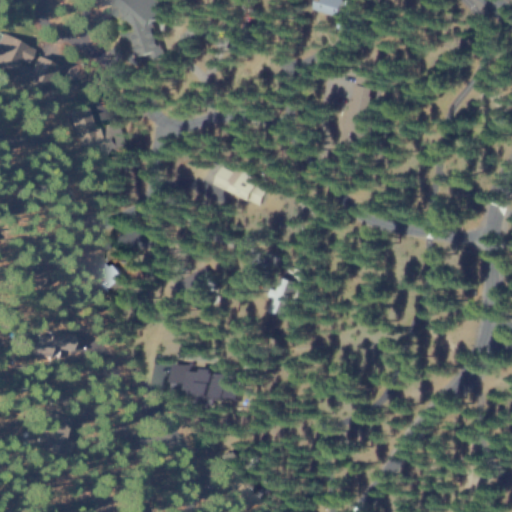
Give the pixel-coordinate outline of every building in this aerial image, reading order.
[(143,57),(165,52),(160,28),(156,25),(162,16),(158,0),(108,0),(110,9),(133,24),(142,23),(143,29),(137,31),(143,57)] [(343,16),(339,30),(366,37),(371,19),(347,13),(350,0),(326,0),(327,0),(326,0),(320,0),(318,9),(343,16)] [(0,68),(33,82),(42,57),(34,54),(30,66),(27,65),(35,46),(0,32),(0,68)] [(369,85),(363,83),(359,98),(377,103),(382,84),(370,80),(369,85)] [(71,110),(75,148),(124,142),(122,122),(90,126),(88,108),(71,110)] [(271,188),(244,175),(245,174),(224,165),(216,183),(263,204),(271,188)] [(16,356),(52,355),(51,333),(16,334),(16,356)] [(177,394),(258,394),(258,388),(247,388),(247,373),(195,374),(195,363),(176,363),(177,394)]
